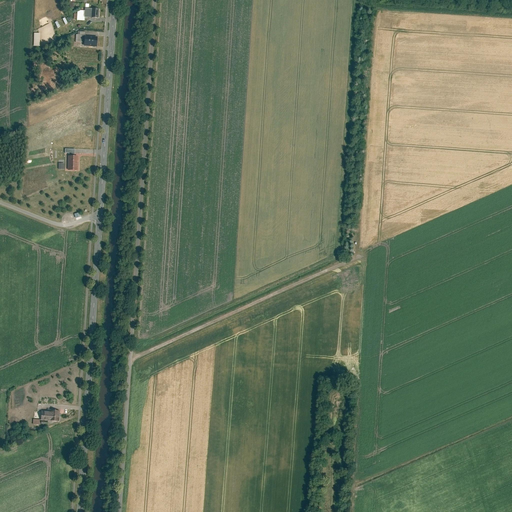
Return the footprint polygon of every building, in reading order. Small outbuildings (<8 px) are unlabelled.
[(99,8),(88,8),(87,10),(87,17),(99,17),(99,8)] [(79,10),(79,19),(87,20),(87,17),(87,10),(79,10)] [(87,31),(79,31),(79,34),(78,34),(78,42),(87,42),(87,37),(87,31)] [(87,42),(86,45),(100,46),(100,37),(87,37),(87,42)] [(76,156),(70,156),(70,170),(79,170),(80,156),(76,156)] [(43,411),(42,419),(61,420),(61,411),(50,410),(50,411),(43,411)] [(39,413),(30,412),(29,421),(38,422),(39,413)]
